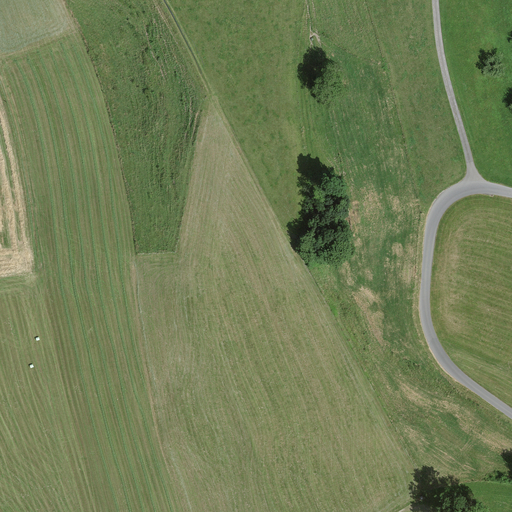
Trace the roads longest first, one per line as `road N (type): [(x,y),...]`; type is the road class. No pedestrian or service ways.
road 1 (track): [(0,389),(41,268),(32,180),(0,67)]
road 2 (residential): [(511,192),(475,187),(443,201),(432,220),(424,297),(426,324),(448,365),(511,413)]
